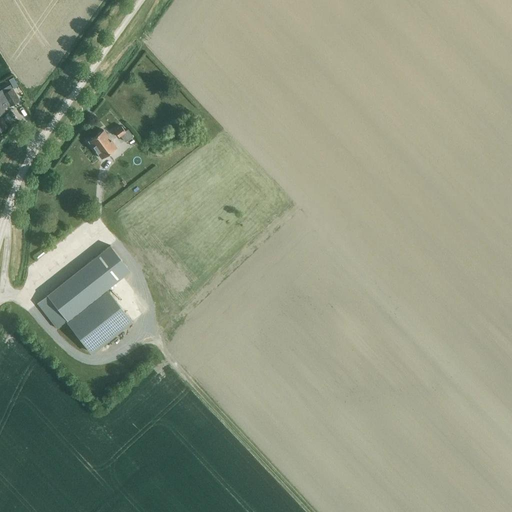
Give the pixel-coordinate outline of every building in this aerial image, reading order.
[(13,78),(9,80),(13,88),(17,85),(13,78)] [(19,100),(12,89),(9,85),(0,90),(3,95),(9,105),(10,106),(19,100)] [(0,129),(4,126),(0,119),(0,112),(4,110),(3,109),(9,105),(3,95),(0,96),(0,129)] [(121,125),(114,130),(119,137),(120,136),(124,142),(132,136),(127,129),(125,131),(121,125)] [(101,157),(116,147),(103,129),(88,140),(101,157)] [(87,263),(107,288),(129,270),(109,245),(87,263)] [(107,288),(87,263),(46,295),(66,320),(107,288)] [(107,288),(66,320),(91,352),(132,319),(107,288)] [(56,328),(66,320),(46,295),(36,303),(56,328)]
